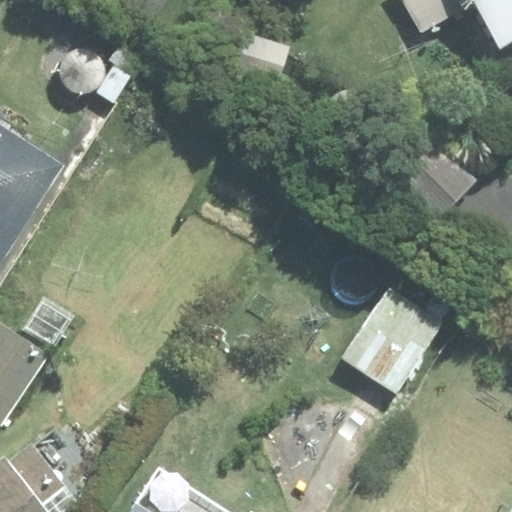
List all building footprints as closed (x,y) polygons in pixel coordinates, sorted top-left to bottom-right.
[(511,56),(511,0),(397,0),(420,40),(473,9),(503,62),(511,56)] [(259,51),(241,87),(271,102),(289,67),(259,51)] [(0,273),(62,177),(0,136),(0,273)] [(428,142),(385,182),(433,234),(477,191),(428,142)] [(385,295),(343,370),(399,402),(441,327),(385,295)] [(0,329),(0,433),(4,436),(52,364),(0,329)] [(6,465),(0,470),(0,511),(43,511),(64,496),(31,456),(11,471),(6,465)]
